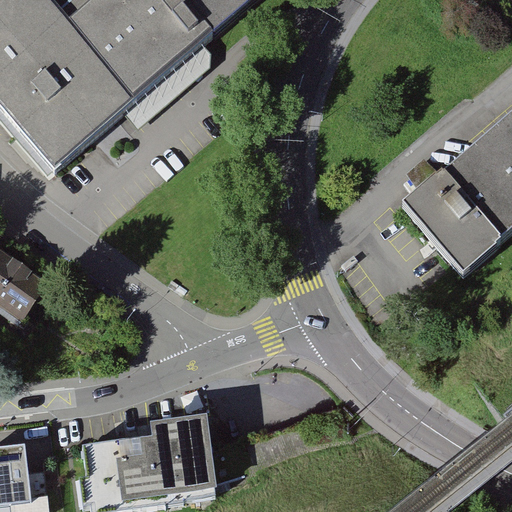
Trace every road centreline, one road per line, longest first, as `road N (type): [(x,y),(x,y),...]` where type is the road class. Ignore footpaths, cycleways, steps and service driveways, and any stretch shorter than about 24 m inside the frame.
road 1 (tertiary): [(341,0),(316,40),(294,103),(286,169),(306,283),(322,315)]
road 2 (residential): [(195,364),(177,329),(0,191)]
road 3 (tertiary): [(322,315),(385,393),(511,474)]
road 4 (residential): [(195,364),(120,393),(0,410)]
road 5 (residential): [(322,315),(195,364)]
